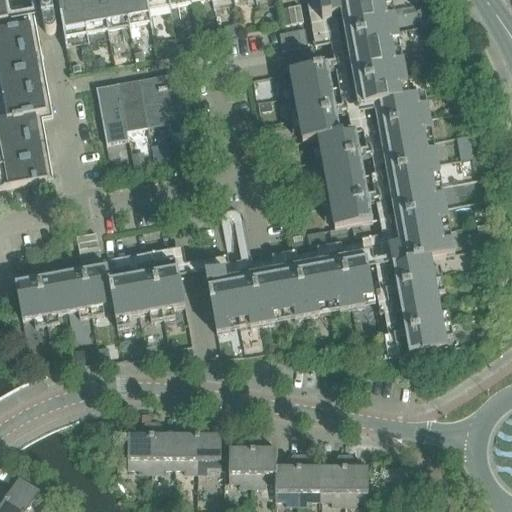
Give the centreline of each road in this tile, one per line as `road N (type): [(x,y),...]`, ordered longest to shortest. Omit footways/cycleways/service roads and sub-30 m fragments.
road 1 (residential): [(183,196),(239,188),(219,76),(319,59)]
road 2 (tertiary): [(0,437),(86,394),(211,399)]
road 3 (residential): [(211,399),(183,196)]
road 4 (tertiary): [(211,399),(400,429)]
road 5 (residential): [(80,211),(44,29)]
road 6 (unknown): [(334,56),(365,60),(387,156)]
